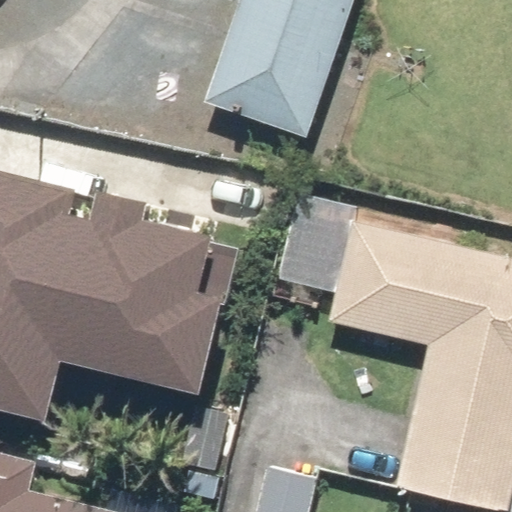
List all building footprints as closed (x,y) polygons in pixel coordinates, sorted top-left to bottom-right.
[(368,0),(251,0),(220,100),(326,133),(368,0)] [(224,287),(238,224),(167,209),(170,195),(0,157),(0,389),(66,404),(78,350),(134,362),(139,342),(229,361),(244,291),(224,287)] [(290,272),(356,286),(350,312),(448,333),(416,478),(511,499),(511,246),(371,216),(375,196),(310,182),(290,272)] [(250,411),(212,402),(192,491),(230,500),(250,411)] [(142,511),(35,488),(42,455),(0,446),(0,511),(142,511)] [(266,511),(321,511),(329,475),(277,464),(266,511)]
